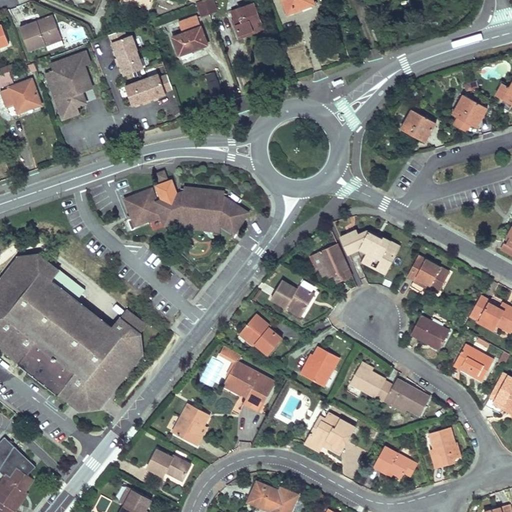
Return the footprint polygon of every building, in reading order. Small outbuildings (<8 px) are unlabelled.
[(128,0),(134,2),(149,9),(152,0),(128,0)] [(200,16),(217,13),(214,0),(204,0),(197,1),(200,16)] [(312,0),(282,0),(288,14),(314,4),(312,0)] [(255,4),(231,12),(239,36),(254,31),(252,26),(262,22),(255,4)] [(53,15),(37,21),(38,23),(54,18),(53,15)] [(196,16),(178,22),(183,34),(172,37),(179,56),(208,45),(196,16)] [(37,21),(19,27),(28,51),(62,39),(54,18),(38,23),(37,21)] [(262,22),(252,26),(254,31),(264,27),(262,22)] [(0,46),(9,43),(2,24),(0,25),(0,46)] [(123,29),(109,34),(117,57),(136,50),(137,50),(131,35),(126,37),(123,29)] [(136,50),(117,57),(115,58),(118,66),(120,65),(124,75),(143,68),(136,50)] [(53,70),(46,73),(62,118),(79,112),(77,106),(85,103),(82,92),(88,78),(84,65),(90,63),(85,52),(51,64),(53,70)] [(9,71),(0,74),(0,86),(13,82),(9,71)] [(216,72),(205,74),(210,94),(220,92),(216,72)] [(167,74),(160,77),(159,73),(143,79),(150,99),(166,93),(165,91),(173,88),(167,74)] [(92,89),(88,78),(82,92),(92,89)] [(9,88),(0,91),(6,107),(14,104),(16,109),(39,101),(31,79),(8,87),(9,88)] [(143,79),(125,86),(132,105),(142,101),(143,103),(151,100),(143,79)] [(475,80),(470,82),(472,89),(478,87),(475,80)] [(502,83),(496,95),(503,99),(510,87),(502,83)] [(511,83),(510,87),(503,99),(511,104),(511,83)] [(487,107),(463,94),(452,114),(458,117),(454,125),(466,131),(470,123),(474,125),(478,118),(481,119),(487,107)] [(39,101),(16,109),(18,114),(41,105),(39,101)] [(413,109),(401,128),(422,140),(427,132),(430,134),(436,122),(413,109)] [(164,171),(157,174),(160,181),(167,178),(164,171)] [(184,191),(162,199),(171,223),(180,219),(193,215),(205,222),(208,216),(221,225),(234,234),(248,213),(223,196),(224,193),(184,188),(184,191)] [(157,202),(152,189),(134,195),(135,199),(126,202),(132,218),(128,220),(131,230),(149,223),(148,221),(162,216),(157,202)] [(162,199),(157,202),(162,216),(165,225),(171,223),(162,199)] [(180,219),(179,228),(220,232),(221,225),(208,216),(205,222),(193,215),(180,219)] [(504,242),(500,249),(511,255),(511,227),(508,235),(511,237),(507,243),(504,242)] [(356,229),(340,237),(348,253),(357,250),(361,248),(367,251),(366,254),(363,259),(372,263),(376,256),(381,259),(378,266),(388,271),(395,257),(394,254),(397,253),(401,246),(384,237),(383,239),(367,231),(359,235),(356,229)] [(370,229),(367,231),(383,239),(384,237),(370,229)] [(337,243),(317,252),(324,266),(326,265),(331,276),(335,275),(338,282),(352,276),(337,243)] [(112,329),(50,281),(59,271),(38,255),(20,257),(0,282),(0,345),(20,362),(19,364),(25,368),(59,395),(60,393),(70,401),(80,409),(90,408),(100,406),(107,397),(142,352),(140,334),(147,324),(127,309),(119,318),(112,329)] [(419,255),(408,275),(415,279),(416,279),(417,276),(431,284),(429,286),(430,287),(439,291),(450,272),(419,255)] [(363,259),(362,261),(387,273),(388,271),(378,266),(381,259),(376,256),(372,263),(363,259)] [(414,280),(429,289),(430,287),(429,286),(431,284),(417,276),(416,279),(415,279),(414,280)] [(282,280),(271,298),(287,308),(289,304),(304,312),(315,294),(299,285),(297,289),(282,280)] [(478,299),(470,314),(480,319),(482,316),(497,324),(511,332),(511,330),(511,306),(508,305),(507,306),(505,310),(500,307),(489,302),(491,299),(481,295),(478,299)] [(289,304),(287,308),(302,316),(304,312),(289,304)] [(256,314),(243,329),(257,340),(254,343),(255,344),(268,355),(282,338),(269,328),(271,326),(256,314)] [(422,315),(412,333),(428,343),(429,340),(441,346),(450,330),(422,315)] [(482,316),(480,319),(495,328),(497,324),(482,316)] [(243,329),(240,333),(254,345),(255,344),(254,343),(257,340),(243,329)] [(482,352),(487,345),(479,339),(474,347),(482,352)] [(429,340),(428,343),(439,349),(441,346),(429,340)] [(494,360),(465,344),(454,365),(461,369),(462,366),(472,372),(470,374),(482,380),(494,360)] [(304,365),(300,373),(322,385),(330,370),(333,371),(340,357),(319,345),(314,354),(307,367),(304,365)] [(236,360),(238,361),(241,355),(224,346),(220,352),(236,360)] [(311,352),(304,365),(307,367),(314,354),(311,352)] [(236,360),(226,380),(249,392),(246,398),(244,401),(260,410),(276,382),(238,361),(236,360)] [(362,361),(360,364),(372,370),(374,367),(362,361)] [(360,364),(350,383),(384,402),(385,400),(393,384),(385,380),(386,378),(372,370),(360,364)] [(472,372),(462,366),(461,369),(460,370),(470,376),(470,374),(472,372)] [(453,367),(450,375),(460,383),(460,370),(454,367),(453,367)] [(330,370),(322,385),(325,386),(333,371),(330,370)] [(393,384),(385,400),(392,404),(395,401),(407,408),(420,415),(430,396),(397,378),(393,384)] [(507,382),(502,390),(510,394),(503,405),(511,410),(511,379),(509,378),(507,382)] [(226,380),(223,385),(246,398),(249,392),(226,380)] [(507,382),(503,380),(486,408),(494,412),(496,407),(498,403),(503,405),(510,394),(502,390),(507,382)] [(395,401),(392,404),(405,412),(407,408),(395,401)] [(188,403),(173,432),(197,445),(200,437),(196,435),(198,432),(199,433),(203,424),(209,414),(188,403)] [(496,407),(511,416),(511,413),(501,408),(503,405),(498,403),(496,407)] [(312,430),(308,436),(310,441),(319,446),(323,445),(327,439),(333,442),(332,444),(333,447),(339,451),(343,450),(355,427),(328,412),(325,418),(323,421),(321,420),(315,432),(312,430)] [(319,415),(312,430),(315,432),(321,420),(323,421),(325,418),(319,415)] [(198,432),(196,435),(200,437),(207,426),(203,424),(199,433),(198,432)] [(430,450),(436,468),(455,463),(453,458),(461,456),(457,441),(455,442),(450,427),(429,433),(434,449),(430,450)] [(308,436),(304,442),(320,451),(323,445),(319,446),(310,441),(308,436)] [(327,439),(323,445),(340,454),(343,450),(339,451),(333,447),(332,444),(333,442),(327,439)] [(385,445),(374,465),(387,473),(389,470),(393,472),(402,477),(412,460),(385,445)] [(157,449),(147,468),(163,476),(165,472),(167,469),(171,471),(170,474),(182,480),(191,464),(173,455),(172,457),(157,449)] [(10,478),(0,492),(0,501),(10,508),(22,491),(25,493),(26,492),(34,479),(17,468),(10,478)] [(6,474),(0,483),(0,492),(10,478),(6,474)] [(257,481),(255,487),(263,490),(265,484),(257,481)] [(255,487),(248,501),(257,505),(270,510),(269,511),(290,511),(298,494),(283,488),(282,491),(281,495),(275,493),(276,489),(265,484),(263,490),(255,487)] [(125,504),(120,511),(139,511),(141,506),(147,497),(128,487),(121,502),(125,504)] [(22,491),(10,508),(13,510),(15,511),(27,493),(26,492),(25,493),(22,491)] [(0,501),(0,511),(12,511),(13,510),(10,508),(0,501)] [(510,503),(492,509),(493,511),(496,511),(511,507),(510,503)]
